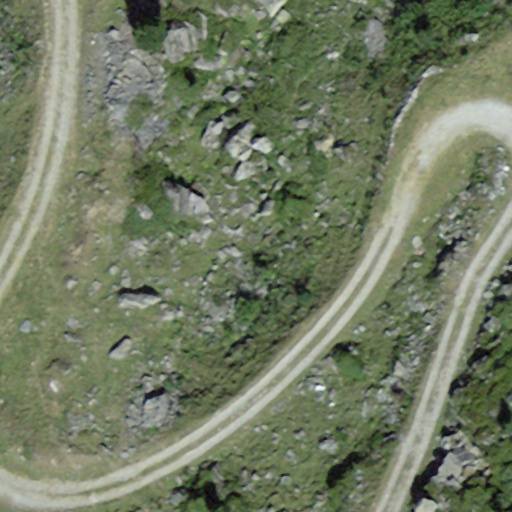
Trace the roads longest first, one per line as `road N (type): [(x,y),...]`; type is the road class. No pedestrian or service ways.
road 1 (track): [(0,483),(66,499),(189,447),(270,384),(350,300),(442,133),(474,118),(511,127)]
road 2 (track): [(511,224),(473,283),(385,511)]
road 3 (track): [(66,0),(65,72),(50,155),(0,279)]
